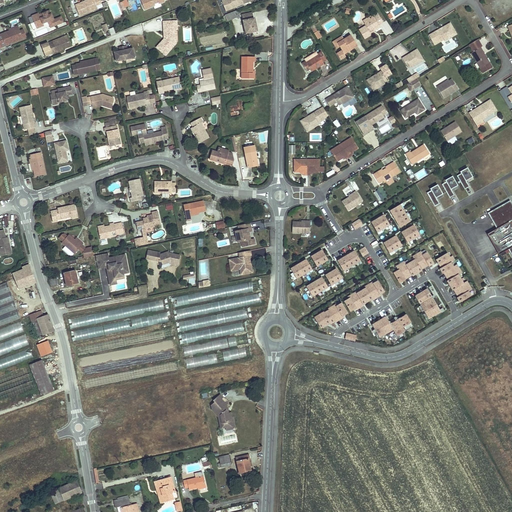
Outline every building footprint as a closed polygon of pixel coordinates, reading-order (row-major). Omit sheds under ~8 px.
[(79,16),(102,7),(99,0),(94,0),(90,0),(81,4),(80,3),(75,5),(79,16)] [(163,0),(140,0),(144,9),(164,2),(163,0)] [(226,11),(253,0),(224,0),(222,1),(226,11)] [(52,21),(48,11),(46,12),(43,13),(40,15),(39,13),(32,16),(37,28),(44,25),(43,23),(48,21),(50,26),(55,24),(55,26),(63,22),(61,17),(52,21)] [(257,31),(254,18),(254,19),(252,13),(242,15),(246,34),(257,31)] [(370,32),(379,26),(379,25),(383,22),(379,15),(374,18),(374,17),(364,23),(366,26),(359,30),(364,39),(371,35),(370,32)] [(176,43),(176,30),(172,30),(172,26),(177,26),(177,21),(163,22),(164,36),(167,39),(166,40),(164,39),(156,47),(165,55),(176,43)] [(456,34),(450,23),(443,27),(444,29),(440,31),(439,30),(435,32),(439,38),(442,36),(444,40),(445,41),(456,34)] [(314,24),(310,27),(317,39),(321,37),(314,24)] [(0,41),(2,47),(22,39),(18,26),(0,33),(0,41)] [(37,37),(47,33),(45,28),(35,32),(37,37)] [(439,38),(435,32),(429,35),(434,45),(444,40),(442,36),(439,38)] [(72,46),(68,35),(63,37),(64,38),(58,40),(42,47),(46,56),(72,46)] [(358,46),(356,43),(351,35),(344,39),(338,43),(340,47),(343,52),(349,49),(350,50),(358,46)] [(344,39),(342,36),(332,42),(336,49),(340,47),(338,43),(344,39)] [(487,58),(480,47),(482,46),(478,39),(469,45),(472,49),(471,50),(472,52),(471,53),(483,73),(490,69),(486,62),(487,58)] [(135,58),(133,48),(130,49),(127,49),(127,48),(127,45),(122,46),(125,60),(126,60),(130,59),(135,58)] [(125,60),(122,46),(118,47),(118,50),(119,51),(115,52),(113,52),(115,62),(125,60)] [(423,60),(417,49),(410,53),(411,55),(407,58),(406,56),(402,58),(406,65),(409,63),(411,66),(412,67),(423,60)] [(324,64),(322,61),(326,59),(321,52),(320,53),(317,54),(318,55),(306,63),(305,62),(302,64),(307,71),(310,69),(311,72),(324,64)] [(305,62),(306,63),(318,55),(317,54),(316,52),(304,59),(305,62)] [(252,79),(253,62),(255,62),(255,57),(242,57),(242,78),(252,79)] [(100,70),(98,58),(84,61),(84,62),(80,63),(76,64),(76,65),(78,74),(100,70)] [(216,89),(211,68),(204,70),(202,70),(203,76),(207,75),(207,80),(204,80),(199,81),(200,85),(196,86),(198,92),(216,89)] [(384,83),(382,80),(385,78),(381,71),(378,73),(379,75),(374,78),(373,76),(367,80),(374,91),(385,84),(384,83)] [(55,85),(54,81),(51,81),(50,77),(42,78),(44,87),(55,85)] [(181,87),(179,77),(161,81),(161,78),(156,79),(157,82),(156,82),(159,94),(164,93),(164,91),(174,89),(181,87)] [(414,89),(421,85),(417,78),(416,78),(414,79),(409,83),(407,84),(409,88),(412,86),(414,89)] [(458,89),(454,82),(451,84),(448,80),(437,87),(443,98),(450,94),(449,92),(454,89),(455,91),(458,89)] [(66,95),(68,95),(73,94),(71,86),(57,89),(57,90),(51,91),(52,94),(50,95),(52,102),(58,100),(59,103),(68,101),(67,99),(66,95)] [(354,97),(347,86),(340,91),(342,92),(337,95),(336,93),(326,100),(330,106),(340,100),(343,104),(354,97)] [(506,86),(499,91),(503,98),(511,94),(506,86)] [(420,99),(426,95),(421,87),(415,91),(420,99)] [(149,96),(148,91),(144,92),(144,93),(126,97),(129,108),(136,106),(146,104),(146,106),(151,105),(150,103),(149,96)] [(114,100),(113,98),(103,94),(86,98),(88,105),(92,104),(92,106),(101,104),(102,105),(102,106),(111,109),(114,100)] [(220,104),(220,97),(211,99),(212,105),(220,104)] [(425,110),(418,99),(401,110),(406,118),(413,113),(413,112),(415,111),(415,112),(417,115),(425,110)] [(497,111),(490,100),(483,104),(484,106),(480,109),(479,107),(475,109),(477,111),(470,115),(478,127),(485,123),(482,120),(497,111)] [(34,122),(34,118),(32,118),(31,112),(32,112),(31,105),(19,108),(24,130),(34,128),(33,123),(34,122)] [(371,125),(384,117),(383,115),(387,113),(382,106),(378,108),(379,109),(370,115),(369,114),(356,122),(364,135),(373,129),(371,125)] [(233,116),(240,116),(239,107),(230,107),(230,112),(232,112),(233,116)] [(307,132),(319,124),(318,123),(316,120),(319,119),(323,116),(319,110),(312,114),(313,116),(308,118),(307,117),(301,121),(307,132)] [(392,115),(388,118),(391,124),(396,121),(392,115)] [(209,138),(201,123),(203,122),(200,118),(191,123),(193,127),(191,128),(193,133),(197,132),(198,134),(196,135),(200,143),(209,138)] [(447,141),(462,131),(455,122),(450,125),(451,127),(445,130),(444,129),(441,131),(447,141)] [(164,140),(163,138),(168,137),(166,127),(161,128),(161,131),(147,134),(145,124),(130,127),(131,132),(137,131),(137,134),(140,144),(148,142),(148,143),(153,142),(153,141),(155,141),(155,142),(164,140)] [(121,144),(117,125),(116,126),(106,128),(104,128),(105,132),(107,132),(108,132),(110,139),(108,139),(110,147),(121,144)] [(53,138),(51,131),(44,132),(46,140),(53,138)] [(242,166),(235,135),(233,135),(234,137),(236,146),(237,151),(240,167),(242,166)] [(449,145),(457,140),(454,136),(447,141),(449,145)] [(353,152),(358,148),(351,137),(330,151),(337,162),(343,158),(345,157),(345,158),(346,159),(352,155),(352,154),(351,153),(353,152)] [(68,150),(67,141),(54,143),(59,163),(68,161),(66,153),(65,153),(64,151),(68,150)] [(257,159),(254,145),(244,147),(248,168),(255,167),(255,164),(254,160),(257,159)] [(416,162),(429,153),(424,145),(411,153),(410,152),(406,154),(411,163),(415,160),(416,162)] [(234,161),(232,153),(228,152),(227,155),(217,152),(212,151),(210,159),(216,161),(217,160),(219,161),(218,162),(225,164),(225,163),(232,166),(234,161)] [(46,174),(41,152),(29,155),(28,155),(31,164),(32,163),(33,170),(35,177),(46,174)] [(319,167),(319,159),(294,160),(294,172),(301,172),(303,172),(303,174),(303,175),(311,175),(311,174),(311,172),(312,172),(319,172),(319,167)] [(391,176),(399,171),(394,162),(385,167),(386,168),(380,173),(379,171),(373,175),(379,183),(384,180),(385,181),(392,177),(391,176)] [(473,177),(467,168),(465,169),(460,172),(461,174),(457,176),(460,181),(461,184),(465,189),(469,187),(466,181),(466,180),(471,177),(471,178),(473,177)] [(425,169),(415,173),(418,181),(428,176),(425,169)] [(454,195),(451,190),(451,189),(456,186),(456,187),(458,186),(452,176),(448,179),(445,180),(446,182),(442,185),(450,198),(454,195)] [(143,196),(140,179),(129,181),(132,197),(130,198),(131,202),(142,200),(141,196),(143,196)] [(172,193),(172,182),(168,182),(168,183),(161,183),(161,182),(154,182),(154,193),(172,193)] [(431,191),(427,193),(435,206),(439,204),(436,198),(436,197),(441,194),(441,195),(443,194),(437,185),(430,189),(431,191)] [(363,201),(356,191),(353,194),(349,197),(342,201),(348,211),(363,201)] [(511,219),(511,218),(511,217),(511,205),(511,206),(511,205),(511,203),(510,200),(488,213),(497,229),(487,234),(490,239),(492,238),(497,248),(495,249),(499,255),(501,254),(509,249),(510,251),(511,255),(511,219)] [(206,211),(204,201),(184,205),(187,220),(191,219),(190,214),(206,211)] [(51,212),(53,222),(57,221),(57,220),(72,217),(72,219),(77,217),(75,205),(66,207),(66,208),(64,208),(63,207),(57,208),(58,210),(51,212)] [(410,222),(400,205),(390,211),(400,228),(410,222)] [(161,225),(158,211),(151,212),(152,215),(152,217),(148,218),(142,219),(143,221),(136,223),(137,230),(141,229),(143,237),(134,239),(136,247),(148,244),(152,243),(152,241),(149,242),(148,243),(145,228),(161,225)] [(390,225),(384,215),(371,222),(377,232),(390,225)] [(354,229),(363,225),(359,219),(351,223),(354,229)] [(259,231),(266,229),(264,220),(257,222),(259,231)] [(225,228),(224,221),(216,223),(217,229),(225,228)] [(310,233),(310,221),(306,221),(306,222),(301,222),(293,222),(292,233),(310,233)] [(124,233),(122,223),(114,224),(114,223),(110,224),(110,226),(104,227),(98,228),(100,239),(101,239),(106,238),(116,236),(116,235),(124,233)] [(251,232),(250,228),(251,228),(250,223),(238,226),(239,230),(235,231),(237,242),(241,241),(242,247),(255,244),(254,239),(252,239),(251,232)] [(420,235),(414,225),(401,232),(407,242),(420,235)] [(4,230),(0,230),(0,252),(1,256),(12,254),(10,247),(9,248),(7,241),(9,241),(8,237),(5,238),(4,230)] [(82,246),(83,244),(81,241),(79,243),(75,240),(69,235),(67,236),(64,234),(62,235),(59,238),(63,241),(62,243),(75,254),(78,249),(82,246)] [(402,246),(396,236),(383,243),(389,253),(402,246)] [(74,253),(66,246),(63,249),(71,255),(73,255),(74,253)] [(94,256),(92,247),(87,248),(86,249),(83,253),(84,258),(94,256)] [(358,250),(361,257),(368,253),(365,247),(358,250)] [(178,265),(180,256),(169,253),(169,252),(160,255),(160,253),(148,250),(146,258),(159,261),(160,261),(160,262),(161,261),(163,265),(170,262),(170,263),(178,265)] [(328,260),(322,250),(311,257),(317,267),(328,260)] [(251,265),(250,261),(247,262),(246,257),(249,256),(251,256),(250,251),(239,253),(240,258),(229,260),(231,271),(240,269),(241,275),(250,273),(249,266),(251,265)] [(360,261),(354,251),(337,261),(343,271),(360,261)] [(434,263),(427,252),(423,255),(421,252),(417,254),(425,267),(428,265),(429,266),(434,263)] [(129,272),(125,255),(108,258),(108,253),(96,256),(98,268),(106,266),(106,268),(107,268),(110,267),(111,269),(109,270),(108,272),(109,280),(115,279),(116,280),(124,278),(123,273),(129,272)] [(451,262),(455,260),(452,256),(450,257),(447,253),(436,259),(441,268),(440,269),(441,271),(452,265),(451,262)] [(425,267),(417,254),(413,257),(415,260),(410,262),(417,273),(422,270),(421,269),(425,267)] [(312,269),(306,259),(291,269),(297,279),(312,269)] [(486,262),(490,272),(491,271),(494,277),(500,275),(493,259),(486,262)] [(161,269),(171,266),(170,263),(170,262),(163,265),(161,261),(160,262),(160,261),(159,261),(161,269)] [(19,289),(36,282),(28,262),(23,264),(24,267),(22,267),(23,270),(13,274),(19,289)] [(417,273),(410,262),(406,265),(404,262),(400,264),(408,277),(412,275),(412,276),(417,273)] [(408,277),(400,264),(396,267),(398,270),(394,272),(400,283),(405,280),(404,279),(408,277)] [(446,277),(459,269),(457,265),(453,267),(452,265),(441,271),(443,274),(444,273),(446,277)] [(342,279),(336,269),(325,275),(331,285),(342,279)] [(458,275),(462,273),(459,269),(446,277),(448,280),(447,281),(450,286),(461,279),(458,275)] [(78,283),(75,271),(64,273),(67,286),(78,283)] [(312,297),(328,287),(322,277),(306,286),(312,297)] [(59,286),(57,278),(49,280),(51,287),(59,286)] [(469,285),(467,281),(463,283),(461,279),(450,286),(453,290),(454,290),(456,293),(469,285)] [(174,306),(260,290),(259,281),(173,297),(174,306)] [(384,292),(378,281),(374,283),(373,282),(369,285),(376,298),(380,295),(380,294),(384,292)] [(376,298),(369,285),(364,287),(365,288),(361,291),(368,302),(372,299),(373,300),(376,298)] [(471,296),(468,292),(472,290),(469,285),(456,293),(458,297),(457,297),(460,302),(471,296)] [(9,286),(0,289),(0,327),(20,321),(9,286)] [(427,289),(415,296),(427,317),(425,318),(427,322),(432,319),(431,317),(443,310),(442,308),(440,310),(427,289)] [(368,302),(361,291),(357,293),(356,292),(352,294),(360,308),(364,305),(363,304),(368,302)] [(177,318),(261,303),(259,294),(175,309),(177,318)] [(360,308),(352,294),(348,297),(349,298),(344,301),(351,312),(355,309),(356,310),(360,308)] [(71,317),(72,327),(164,310),(162,300),(71,317)] [(347,314),(341,303),(337,306),(336,304),(332,307),(340,320),(343,317),(343,316),(347,314)] [(324,312),(314,318),(321,328),(330,323),(330,324),(335,321),(336,322),(340,320),(332,307),(328,309),(328,310),(324,313),(324,312)] [(178,321),(180,330),(250,318),(248,309),(178,321)] [(40,320),(42,319),(43,324),(40,325),(43,334),(44,334),(54,331),(48,315),(43,317),(41,311),(29,315),(32,321),(33,321),(40,318),(40,320)] [(413,327),(406,314),(399,319),(403,327),(406,331),(413,327)] [(375,331),(374,332),(376,336),(379,341),(382,339),(381,337),(393,329),(396,333),(394,334),(397,339),(400,337),(399,335),(403,333),(405,332),(395,316),(394,317),(396,320),(390,324),(386,317),(372,325),(375,331)] [(47,344),(44,334),(43,334),(40,325),(43,324),(42,319),(40,320),(40,318),(33,321),(42,346),(47,344)] [(127,330),(126,324),(132,323),(132,321),(117,323),(103,325),(104,334),(127,330)] [(0,340),(24,333),(21,323),(0,330),(0,340)] [(243,323),(181,333),(182,343),(244,333),(243,323)] [(75,340),(92,336),(91,328),(73,331),(75,340)] [(355,342),(356,336),(346,333),(345,339),(355,342)] [(0,354),(29,345),(26,335),(0,343),(0,354)] [(249,335),(184,345),(185,354),(250,344),(249,335)] [(216,362),(246,357),(245,347),(215,352),(216,362)] [(23,360),(33,357),(29,348),(19,352),(23,360)] [(42,360),(30,365),(42,394),(53,390),(42,360)] [(229,413),(226,411),(227,410),(228,409),(225,405),(228,403),(220,395),(213,401),(215,402),(211,405),(212,410),(218,417),(220,423),(221,423),(222,428),(226,427),(231,426),(230,421),(232,418),(231,413),(230,413),(229,413)] [(235,428),(233,418),(232,418),(230,421),(231,426),(226,427),(227,430),(235,428)] [(231,462),(229,455),(219,457),(220,463),(218,464),(219,468),(221,467),(221,465),(231,462)] [(249,464),(248,459),(250,459),(249,455),(236,458),(239,471),(244,469),(244,472),(251,470),(249,464)] [(206,486),(204,476),(183,481),(185,488),(188,487),(189,490),(197,488),(206,486)] [(174,489),(171,477),(161,480),(162,483),(157,484),(158,486),(159,492),(161,491),(162,495),(161,495),(163,502),(173,499),(171,492),(170,492),(170,490),(174,489)] [(82,492),(77,481),(59,489),(64,500),(82,492)] [(59,489),(55,490),(60,502),(64,500),(59,489)] [(55,490),(50,492),(55,504),(60,502),(55,490)] [(138,511),(137,504),(130,506),(129,506),(128,505),(130,504),(129,500),(126,501),(125,497),(118,499),(113,500),(115,508),(117,507),(120,506),(121,511),(138,511)]
